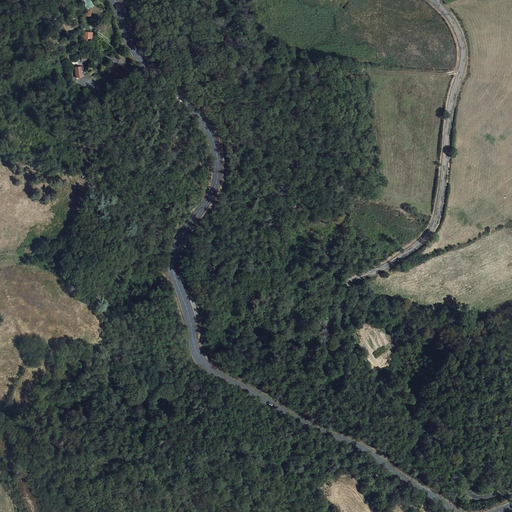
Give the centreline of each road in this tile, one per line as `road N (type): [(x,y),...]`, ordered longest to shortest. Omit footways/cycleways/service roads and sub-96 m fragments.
road 1 (tertiary): [(454,511),(366,449),(299,421),(201,360),(173,257),(216,184),(216,149),(196,112),(140,57),(115,0)]
road 2 (unclassified): [(511,491),(470,494),(453,449),(425,432),(360,363),(340,323),(351,281),(411,249),(435,217),(463,47),(434,0)]
road 3 (track): [(507,224),(390,264)]
